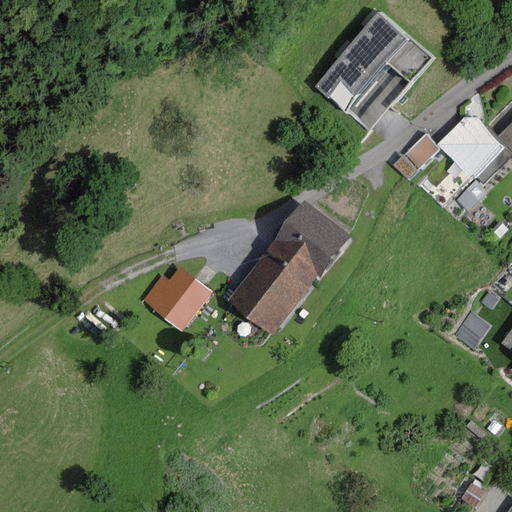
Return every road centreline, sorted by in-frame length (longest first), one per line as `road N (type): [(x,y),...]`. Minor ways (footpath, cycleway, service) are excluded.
road 1 (residential): [(122,273),(261,225),(376,159),(511,59)]
road 2 (track): [(0,356),(122,273)]
